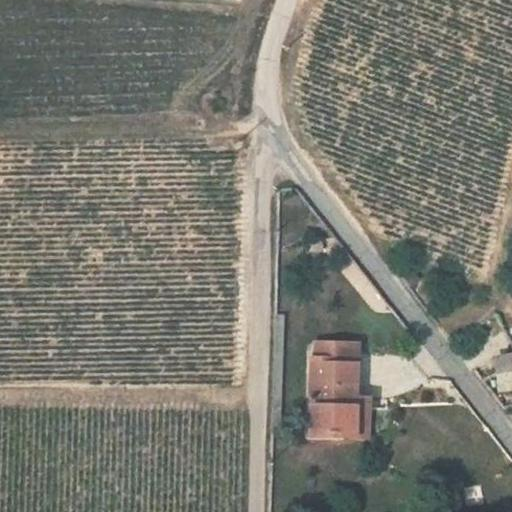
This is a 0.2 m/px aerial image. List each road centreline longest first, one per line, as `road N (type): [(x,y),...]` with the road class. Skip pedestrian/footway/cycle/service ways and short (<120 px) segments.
road 1 (residential): [(268,133),(511,438)]
road 2 (residential): [(268,133),(256,511)]
road 3 (residential): [(285,0),(264,87),(268,133)]
